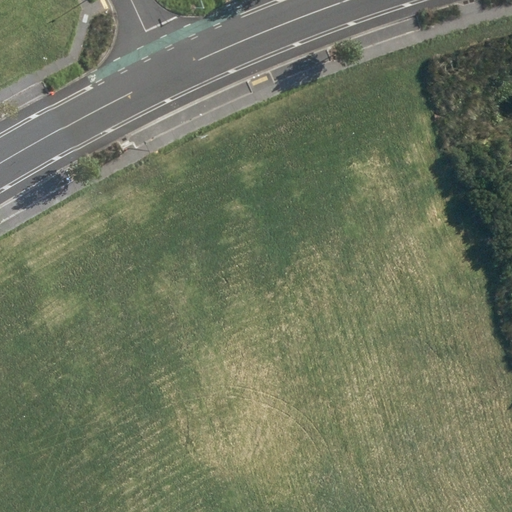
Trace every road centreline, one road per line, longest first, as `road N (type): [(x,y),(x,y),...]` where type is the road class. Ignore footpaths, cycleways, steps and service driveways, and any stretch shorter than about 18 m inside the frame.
road 1 (residential): [(0,170),(171,65)]
road 2 (residential): [(171,65),(337,0)]
